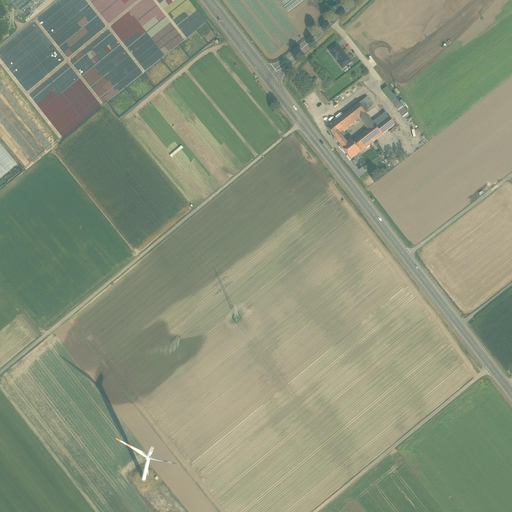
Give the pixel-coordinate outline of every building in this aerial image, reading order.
[(47,1),(46,0),(8,0),(25,20),(47,1)] [(63,0),(44,16),(64,40),(112,0),(63,0)] [(277,0),(287,13),(303,0),(277,0)] [(183,41),(183,39),(163,12),(160,12),(154,16),(150,16),(150,14),(142,14),(143,14),(143,12),(137,12),(137,16),(131,16),(131,20),(133,20),(136,24),(137,28),(136,28),(137,44),(140,48),(137,50),(137,53),(132,53),(132,50),(131,48),(129,49),(144,70),(183,41)] [(336,45),(329,51),(331,54),(338,48),(336,45)] [(351,63),(339,48),(338,48),(331,54),(342,69),(351,63)] [(108,62),(98,71),(103,76),(113,67),(108,62)] [(402,119),(408,114),(403,107),(405,106),(402,100),(399,103),(387,86),(382,90),(402,119)] [(367,98),(358,104),(365,113),(374,107),(367,98)] [(358,104),(352,109),(360,119),(365,126),(371,121),(365,113),(358,104)] [(79,109),(79,107),(40,107),(61,136),(87,118),(84,113),(82,113),(79,109)] [(352,109),(332,124),(340,134),(360,119),(352,109)] [(332,116),(324,122),(327,126),(335,120),(332,116)] [(371,121),(365,126),(368,130),(352,142),(360,152),(395,125),(389,118),(377,128),(371,121)] [(340,134),(332,124),(327,128),(334,138),(334,140),(336,142),(337,142),(340,145),(345,141),(340,134)] [(352,142),(348,145),(345,141),(340,145),(340,147),(341,149),(343,150),(351,159),(360,152),(352,142)] [(0,177),(16,164),(0,145),(0,177)]
